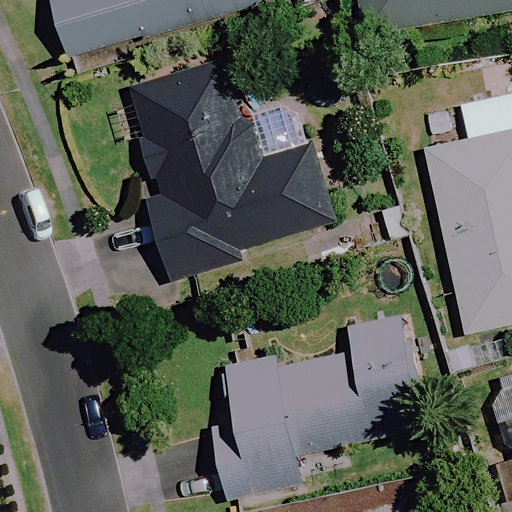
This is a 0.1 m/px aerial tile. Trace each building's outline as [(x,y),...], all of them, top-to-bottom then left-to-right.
[(58,0),(75,57),(280,0),(58,0)] [(511,0),(360,0),(367,38),(511,14),(511,0)] [(246,114),(233,67),(134,94),(164,199),(154,202),(176,281),(242,262),(239,251),(340,223),(319,147),(266,162),(252,113),(246,114)] [(511,132),(427,151),(468,336),(511,325),(511,132)] [(428,431),(407,317),(357,326),(367,385),(330,392),(324,358),(282,366),(280,360),(231,369),(241,427),(221,431),(234,500),(309,486),(305,462),(368,451),(366,442),(428,431)]
